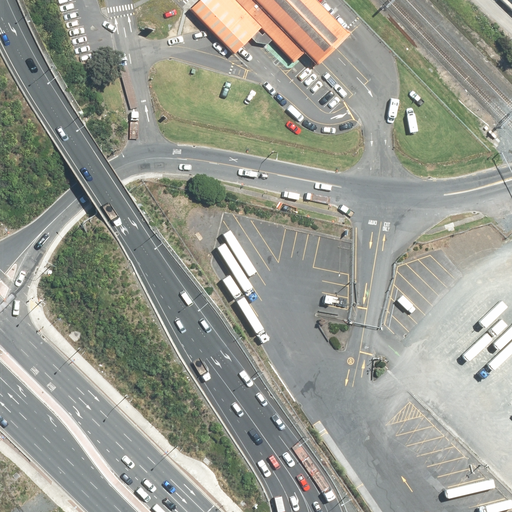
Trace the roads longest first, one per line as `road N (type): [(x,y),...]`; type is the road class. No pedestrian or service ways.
road 1 (secondary): [(50,220),(92,181),(157,156),(434,195),(511,177)]
road 2 (motorway): [(4,0),(169,276)]
road 3 (motorway): [(169,276),(309,461),(331,511)]
road 4 (motorway): [(169,276),(280,455),(300,511)]
road 5 (primary): [(6,320),(194,511)]
road 6 (unknown): [(353,418),(307,362),(269,244)]
road 7 (primary): [(80,473),(65,441),(0,370)]
